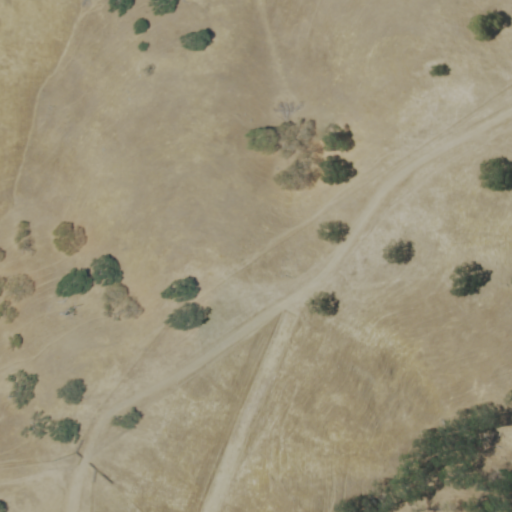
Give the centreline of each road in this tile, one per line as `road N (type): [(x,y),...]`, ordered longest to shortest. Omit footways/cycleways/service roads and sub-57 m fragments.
road 1 (track): [(66,511),(84,442),(107,409),(171,379),(319,278),(397,174)]
road 2 (track): [(397,174),(511,107)]
